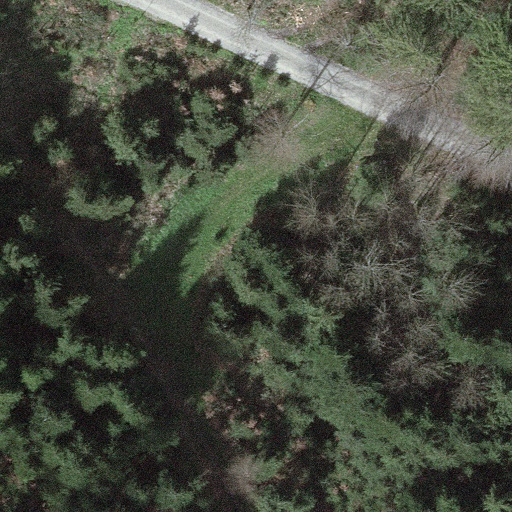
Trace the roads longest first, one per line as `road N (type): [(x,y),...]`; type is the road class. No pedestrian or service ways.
road 1 (track): [(0,87),(256,511)]
road 2 (track): [(511,148),(123,0)]
road 3 (track): [(426,119),(325,149),(259,180),(185,249),(147,329)]
